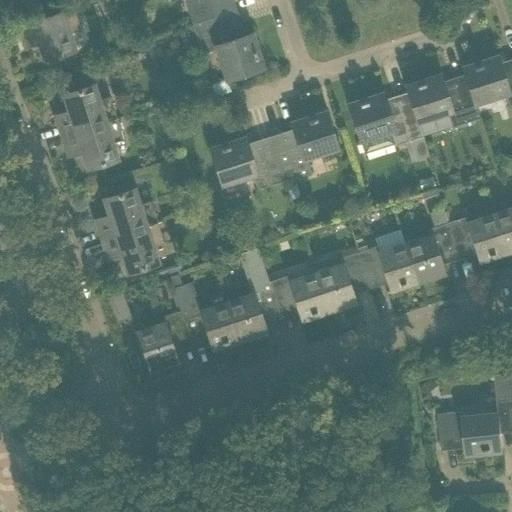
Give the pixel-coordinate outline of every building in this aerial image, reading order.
[(184,0),(193,27),(232,14),(227,0),(184,0)] [(69,34),(81,30),(73,8),(18,26),(25,47),(38,42),(44,59),(74,50),(69,34)] [(232,14),(193,27),(202,55),(216,50),(226,80),(263,67),(252,33),(240,37),(232,14)] [(462,66),(466,78),(474,103),(475,103),(504,93),(509,109),(511,107),(511,63),(500,67),(496,55),(462,66)] [(88,69),(71,74),(76,90),(82,88),(93,85),(88,69)] [(405,84),(409,97),(417,122),(418,122),(447,112),(451,127),(480,118),(475,103),(474,103),(466,78),(443,86),(439,73),(405,84)] [(55,116),(61,136),(116,118),(109,97),(97,100),(93,85),(82,88),(76,90),(63,94),(68,111),(55,116)] [(409,97),(386,104),(382,92),(348,103),(359,139),(389,129),(394,145),(404,142),(410,162),(428,157),(422,136),(423,136),(418,122),(417,122),(409,97)] [(151,106),(149,110),(166,118),(171,107),(160,102),(151,106)] [(294,134),(271,141),(283,181),(310,172),(305,157),(336,147),(324,110),(290,121),(294,134)] [(116,118),(61,136),(68,156),(81,151),(86,169),(116,159),(111,144),(123,140),(116,118)] [(283,181),(271,141),(247,149),(243,136),(209,148),(221,184),(252,174),(256,189),(283,181)] [(128,181),(113,187),(115,195),(122,192),(131,189),(128,181)] [(95,220),(102,240),(157,222),(150,201),(138,204),(133,189),(131,189),(122,192),(115,195),(103,199),(109,216),(95,220)] [(434,190),(420,195),(421,200),(435,195),(434,190)] [(511,207),(493,214),(506,253),(511,251),(511,207)] [(430,235),(404,243),(417,283),(444,274),(439,260),(457,255),(446,223),(442,208),(429,212),(434,227),(428,229),(430,235)] [(465,216),(446,223),(457,255),(475,249),(479,262),(506,253),(493,214),(467,222),(465,216)] [(157,222),(102,240),(108,260),(121,256),(127,273),(157,263),(152,248),(164,244),(157,222)] [(377,246),(357,252),(368,284),(386,278),(390,292),(417,283),(404,243),(379,251),(377,246)] [(251,294),(226,302),(239,342),(266,333),(261,319),(279,313),(269,281),(257,247),(238,254),(251,294)] [(312,263),(315,273),(328,312),(355,303),(350,290),(368,284),(357,252),(339,258),(341,264),(331,267),(327,258),(312,263)] [(288,275),(269,281),(279,313),(297,307),(302,321),(328,312),(315,273),(290,281),(288,275)] [(239,342),(226,302),(223,292),(208,297),(211,307),(200,311),(190,280),(172,286),(180,311),(190,343),(208,337),(213,350),(239,342)] [(121,293),(106,298),(109,307),(124,303),(121,293)] [(190,343),(180,311),(161,317),(162,323),(136,332),(150,371),(177,362),(172,349),(190,343)] [(511,372),(495,375),(499,414),(500,429),(511,427),(511,372)] [(431,378),(421,386),(427,393),(436,386),(431,378)] [(500,429),(499,414),(466,417),(465,411),(437,414),(440,446),(465,443),(467,456),(503,452),(500,429)]
